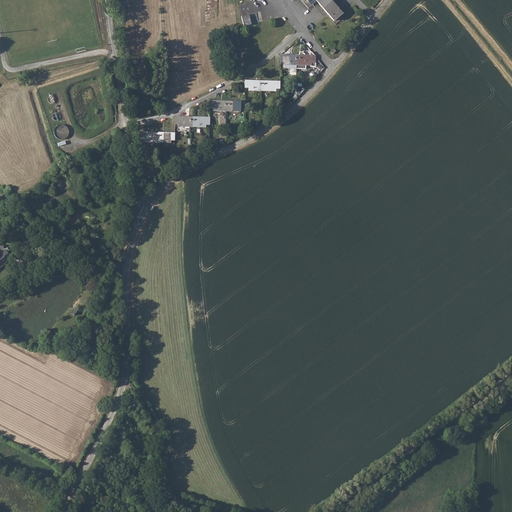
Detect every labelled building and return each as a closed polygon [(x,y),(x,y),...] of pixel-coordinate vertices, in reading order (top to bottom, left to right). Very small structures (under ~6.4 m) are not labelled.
[(306,0),(308,2),(309,0),(314,0),(329,16),(334,22),(343,14),(330,0),(306,0)] [(242,17),(245,26),(260,22),(257,12),(242,17)] [(281,55),(281,62),(284,63),(284,66),(297,66),(311,66),(311,63),(315,63),(316,56),(281,55)] [(246,81),(245,88),(249,88),(249,91),(276,92),(276,89),(280,89),(280,82),(246,81)] [(211,101),(210,109),(214,109),(214,112),(241,113),(241,109),(245,110),(245,102),(211,101)] [(176,117),(175,124),(179,124),(179,127),(206,128),(207,125),(209,125),(210,118),(176,117)] [(63,138),(67,128),(58,124),(53,134),(63,138)] [(171,140),(175,140),(175,134),(140,132),(140,140),(143,140),(143,143),(171,144),(171,140)] [(3,246),(0,248),(0,267),(8,261),(7,261),(11,257),(3,246)]
